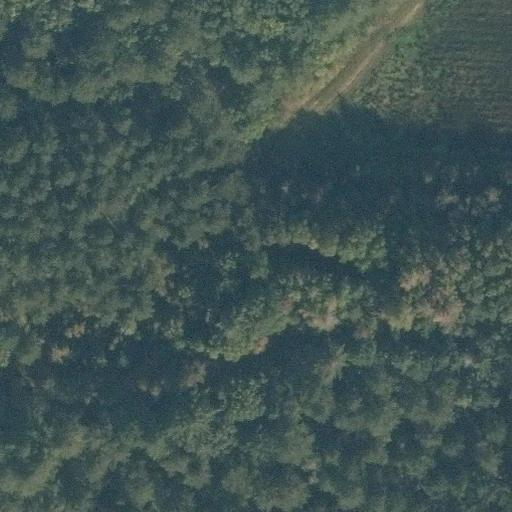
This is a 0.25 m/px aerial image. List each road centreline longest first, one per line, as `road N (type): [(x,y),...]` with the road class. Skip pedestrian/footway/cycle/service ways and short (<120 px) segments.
road 1 (unknown): [(0,408),(212,375),(278,327),(304,319),(511,312)]
road 2 (track): [(499,452),(382,453),(304,397),(278,327),(283,288),(245,133)]
road 3 (track): [(245,133),(204,0)]
